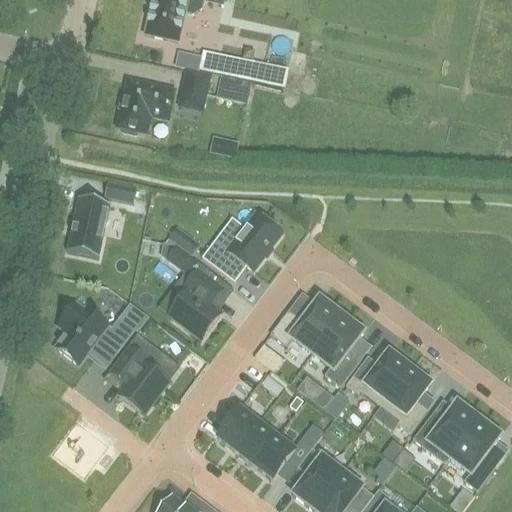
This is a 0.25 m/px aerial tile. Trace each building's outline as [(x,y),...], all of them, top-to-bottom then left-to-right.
[(203,0),(154,0),(145,44),(176,51),(183,17),(193,19),(201,14),(203,0)] [(205,42),(199,62),(253,77),(259,58),(205,42)] [(211,72),(209,92),(251,95),(253,76),(211,72)] [(207,78),(185,73),(178,103),(201,109),(207,78)] [(172,93),(126,82),(115,129),(121,131),(120,135),(134,138),(135,134),(144,136),(148,118),(166,122),(172,93)] [(105,201),(133,206),(136,192),(108,186),(105,201)] [(79,201),(67,255),(98,262),(110,208),(79,201)] [(232,221),(202,261),(227,280),(239,264),(253,275),(282,237),(256,217),(245,232),(232,221)] [(168,262),(188,278),(197,266),(177,250),(168,262)] [(187,296),(169,319),(201,343),(220,318),(209,309),(222,292),(198,274),(184,293),(187,296)] [(312,358),(341,319),(320,303),(303,325),(289,314),(270,338),(286,350),(292,342),(312,358)] [(120,354),(137,332),(121,320),(113,331),(87,311),(86,312),(78,306),(60,329),(69,335),(57,349),(80,367),(92,352),(98,357),(107,345),(120,354)] [(348,355),(363,336),(341,319),(312,358),(330,371),(324,379),(340,392),(348,382),(361,364),(348,355)] [(118,399),(144,418),(168,386),(149,372),(158,361),(133,342),(109,374),(127,388),(118,399)] [(380,410),(410,371),(407,369),(409,366),(395,355),(393,358),(389,355),(376,373),(365,364),(346,389),(358,398),(360,395),(380,410)] [(418,404),(431,387),(427,384),(429,381),(415,370),(413,374),(410,371),(380,410),(399,425),(397,428),(410,437),(429,413),(418,404)] [(277,401),(285,392),(278,387),(271,397),(277,401)] [(299,410),(306,401),(300,396),(293,406),(299,410)] [(444,468),(478,423),(457,407),(444,424),(433,416),(412,444),(444,468)] [(236,456),(261,423),(242,409),(217,441),(236,456)] [(254,469),(279,437),(261,423),(236,456),(254,469)] [(483,462),(500,440),(478,423),(444,468),(445,468),(449,462),(469,477),(463,485),(477,495),(495,471),(483,462)] [(88,476),(111,445),(83,424),(60,455),(88,476)] [(203,453),(217,435),(209,429),(195,447),(203,453)] [(273,484),(298,451),(279,437),(254,469),(273,484)] [(310,511),(314,511),(342,476),(312,453),(300,469),(297,472),(307,479),(292,498),(310,511)] [(364,511),(374,500),(342,476),(314,511),(347,511),(348,511),(350,511),(364,511)] [(374,500),(364,511),(393,511),(397,508),(378,493),(374,500)] [(211,511),(203,506),(198,511),(191,511),(188,509),(186,511),(184,511),(171,502),(163,511),(211,511)]
